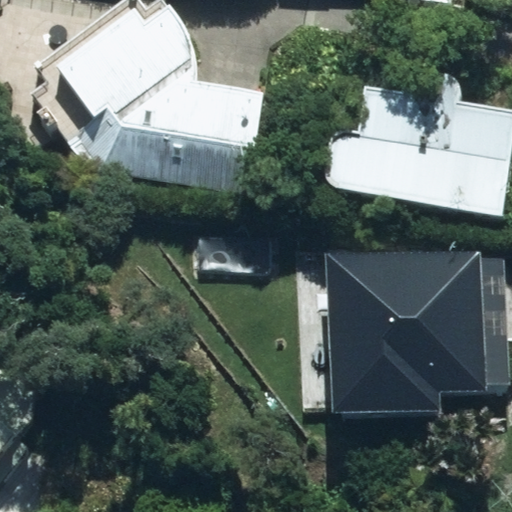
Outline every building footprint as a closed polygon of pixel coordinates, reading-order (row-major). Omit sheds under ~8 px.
[(162,0),(73,72),(110,116),(101,163),(266,193),(283,96),(190,79),(216,46),(170,0),(162,0)] [(511,0),(488,0),(489,18),(511,17),(511,0)] [(381,139),(354,135),(347,190),(511,213),(511,105),(388,88),(381,139)] [(304,267),(315,425),(504,412),(494,254),(304,267)] [(0,336),(0,475),(39,423),(51,339),(0,336)]
